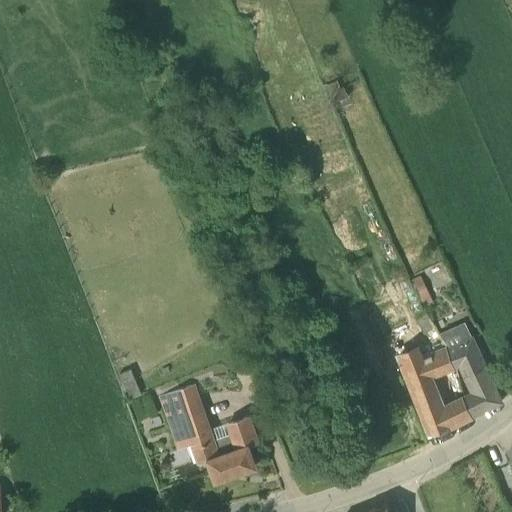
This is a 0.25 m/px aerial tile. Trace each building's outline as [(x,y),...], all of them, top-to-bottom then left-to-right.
[(335,104),(350,98),(347,91),(343,93),(337,80),(327,85),(333,98),(335,104)] [(433,302),(421,275),(410,280),(422,307),(433,302)] [(416,319),(425,333),(436,327),(427,312),(416,319)] [(472,338),(450,347),(458,366),(470,391),(475,399),(467,402),(473,415),(502,400),(472,338)] [(458,366),(450,347),(448,348),(424,358),(422,352),(401,361),(431,435),(473,415),(467,402),(475,399),(470,391),(442,403),(432,379),(447,371),(449,380),(460,377),(457,366),(458,366)] [(160,396),(176,441),(191,436),(201,462),(209,459),(216,479),(256,465),(249,445),(257,442),(248,416),(209,430),(192,384),(160,396)]
